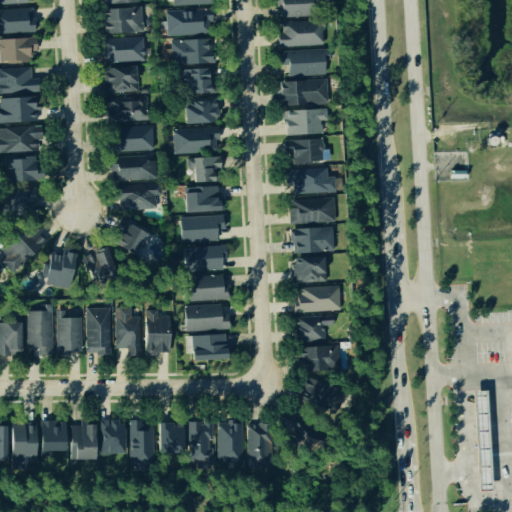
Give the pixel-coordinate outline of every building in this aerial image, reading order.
[(209,6),(209,0),(171,0),(171,8),(209,6)] [(317,18),(316,0),(277,0),(278,19),(317,18)] [(101,35),(142,34),(141,9),(100,10),(101,35)] [(31,10),(0,10),(0,34),(32,34),(31,10)] [(165,37),(210,36),(209,11),(165,12),(165,37)] [(322,47),(321,23),(277,24),(277,48),(322,47)] [(35,53),(34,39),(0,40),(0,65),(28,64),(28,53),(35,53)] [(101,40),(101,64),(148,62),(147,39),(101,40)] [(169,42),(170,67),(211,65),(210,41),(169,42)] [(328,51),(278,52),(279,68),(286,67),(286,78),(323,77),(322,57),(328,57),(328,51)] [(0,95),(17,95),(17,97),(37,96),(36,80),(30,80),(30,69),(0,70),(0,95)] [(102,96),(136,94),(135,69),(101,70),(102,96)] [(209,70),(181,71),(181,96),(210,95),(209,70)] [(325,81),(279,82),(280,107),(326,105),(325,81)] [(0,123),(37,123),(37,99),(0,99),(0,123)] [(106,100),(107,123),(145,122),(144,99),(106,100)] [(183,103),(183,126),(215,125),(214,102),(183,103)] [(283,112),(284,137),(320,135),(319,122),(325,122),(325,110),(283,112)] [(150,127),(111,129),(112,153),(151,152),(150,127)] [(0,129),(0,154),(39,154),(38,128),(0,129)] [(171,156),(217,155),(216,129),(171,130),(171,156)] [(322,140),(283,142),(284,165),(323,163),(322,140)] [(155,181),(154,157),(112,159),(113,183),(155,181)] [(219,159),(185,160),(185,171),(192,171),(192,184),(212,184),(212,171),(219,170),(219,159)] [(34,160),(5,160),(5,184),(42,183),(42,172),(34,172),(34,160)] [(284,185),(293,184),(293,196),(333,194),(332,178),(325,179),(325,170),(284,171),(284,185)] [(119,212),(154,210),(153,197),(160,197),(159,185),(117,187),(119,212)] [(183,214),(218,213),(217,188),(182,189),(183,214)] [(333,224),(332,201),(287,202),(288,226),(333,224)] [(179,243),(215,242),(215,231),(221,231),(221,217),(178,218),(179,243)] [(133,257),(146,233),(122,221),(110,245),(133,257)] [(44,243),(27,225),(0,251),(0,254),(4,258),(0,261),(0,265),(10,276),(44,243)] [(290,230),(291,255),(332,254),(331,229),(290,230)] [(183,251),(192,250),(192,246),(225,244),(225,258),(221,258),(222,268),(193,270),(193,271),(191,271),(191,270),(184,270),(183,251)] [(81,256),(90,286),(114,279),(105,249),(81,256)] [(72,256),(46,254),(42,287),(69,290),(72,256)] [(290,260),(291,284),(323,283),(323,259),(290,260)] [(187,303),(225,301),(224,276),(186,278),(187,303)] [(337,288),(294,289),(294,314),(338,312),(337,288)] [(183,305),(220,303),(220,314),(227,314),(227,317),(229,317),(229,328),(185,330),(183,305)] [(139,356),(138,319),(129,319),(129,309),(113,309),(114,357),(139,356)] [(144,353),(158,354),(158,351),(169,351),(169,315),(160,315),(160,316),(156,316),(156,309),(144,309),(144,353)] [(49,310),(26,311),(27,350),(34,350),(34,357),(50,356),(49,310)] [(84,310),(84,356),(108,356),(109,310),(84,310)] [(322,343),(322,328),(331,328),(331,318),(294,318),(294,343),(322,343)] [(79,319),(54,320),(55,358),(80,358),(79,319)] [(0,357),(19,358),(20,325),(0,324),(0,357)] [(225,362),(224,336),(190,337),(191,363),(225,362)] [(299,373),(338,373),(338,348),(298,348),(299,373)] [(302,411),(338,412),(339,387),(303,385),(302,411)] [(478,491),(472,392),(485,391),(490,491),(478,491)] [(123,422),(100,422),(99,456),(123,457),(123,422)] [(151,429),(139,428),(139,422),(129,422),(128,468),(149,469),(151,429)] [(186,465),(194,465),(194,471),(211,471),(210,422),(185,423),(186,465)] [(63,423),(38,424),(39,454),(63,453),(63,423)] [(93,462),(93,423),(79,423),(79,427),(68,427),(68,455),(73,455),(73,462),(93,462)] [(156,455),(181,456),(182,425),(157,424),(156,455)] [(215,424),(216,468),(241,468),(241,425),(231,426),(231,424),(215,424)] [(8,465),(34,465),(35,427),(10,426),(8,465)] [(245,427),(246,470),(268,470),(267,426),(245,427)]
